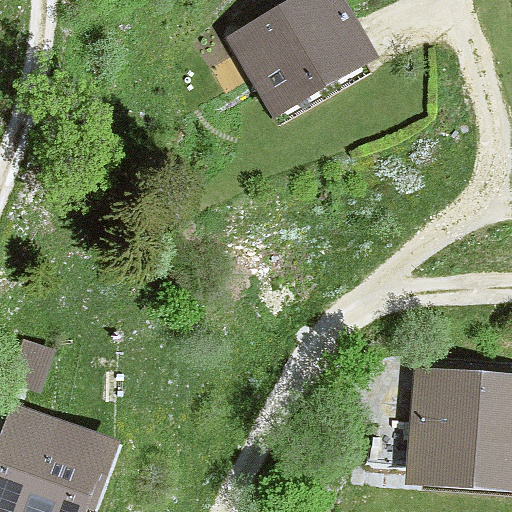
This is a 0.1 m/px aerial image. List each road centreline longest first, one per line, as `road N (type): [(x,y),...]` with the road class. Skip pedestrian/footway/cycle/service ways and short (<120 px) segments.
road 1 (unknown): [(75,511),(60,462),(65,407),(220,0)]
road 2 (track): [(511,207),(487,207),(331,329),(231,511)]
